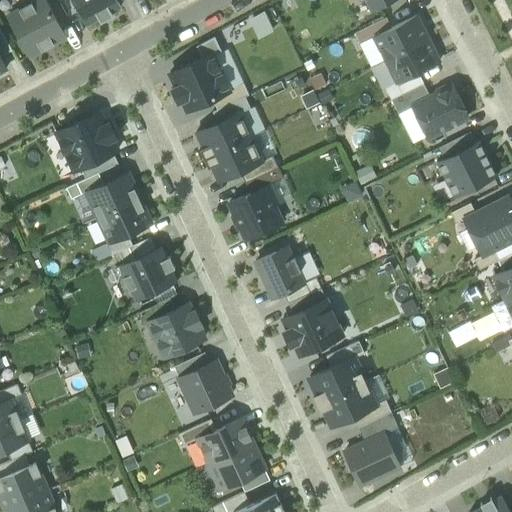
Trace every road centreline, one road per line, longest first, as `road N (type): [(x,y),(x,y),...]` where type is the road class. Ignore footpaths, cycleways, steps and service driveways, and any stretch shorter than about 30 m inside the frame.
road 1 (residential): [(330,511),(120,55)]
road 2 (residential): [(511,438),(383,511)]
road 3 (residential): [(0,120),(120,55)]
road 4 (residential): [(451,0),(511,121)]
